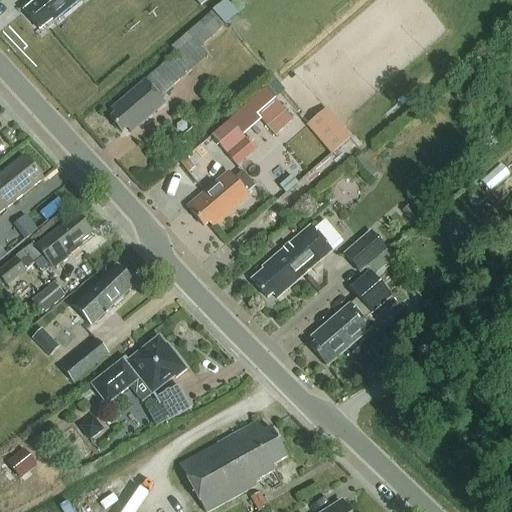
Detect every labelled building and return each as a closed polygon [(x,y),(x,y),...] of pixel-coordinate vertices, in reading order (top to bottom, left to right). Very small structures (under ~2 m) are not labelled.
[(52,22),(54,24),(82,0),(34,0),(36,2),(23,13),(39,32),(52,22)] [(236,0),(230,6),(238,16),(245,9),(236,0)] [(199,24),(187,34),(200,49),(212,39),(199,24)] [(116,116),(112,119),(122,132),(127,128),(131,133),(165,103),(161,98),(191,72),(176,54),(146,80),(146,81),(112,111),(116,116)] [(275,82),(266,90),(274,99),(275,100),(284,92),(275,82)] [(266,90),(229,121),(237,131),(256,114),(261,121),(274,136),(292,121),(275,100),(274,99),(266,90)] [(351,138),(326,109),(306,126),(331,155),(351,138)] [(226,123),(210,137),(216,144),(235,167),(252,153),(254,151),(242,137),(237,131),(229,121),(226,123)] [(0,214),(42,180),(24,158),(0,178),(0,214)] [(189,158),(183,163),(191,172),(197,167),(189,158)] [(193,211),(190,214),(204,230),(207,227),(209,225),(213,229),(216,227),(249,198),(246,194),(254,187),(244,175),(242,173),(234,180),(228,174),(195,203),(199,207),(193,211)] [(291,177),(279,188),(285,195),(298,184),(291,177)] [(409,207),(402,213),(411,223),(418,217),(409,207)] [(30,214),(19,219),(27,236),(38,230),(30,214)] [(79,246),(93,235),(78,216),(38,248),(35,245),(18,259),(0,272),(0,277),(8,287),(28,272),(34,266),(45,258),(52,267),(54,270),(81,248),(79,246)] [(312,225),(285,249),(264,268),(266,271),(259,277),(262,279),(256,284),(269,298),(274,293),(278,297),(333,248),(312,225)] [(370,232),(343,256),(359,275),(386,251),(370,232)] [(389,251),(367,270),(369,273),(376,281),(398,262),(389,251)] [(45,258),(34,266),(42,276),(52,267),(45,258)] [(117,265),(72,308),(92,328),(136,285),(117,265)] [(357,301),(351,305),(314,337),(319,342),(314,346),(326,360),(331,356),(335,360),(371,328),(365,321),(391,299),(376,281),(369,273),(348,291),(357,301)] [(53,285),(31,302),(42,316),(64,298),(53,285)] [(42,330),(31,339),(48,358),(59,348),(42,330)] [(109,405),(121,396),(131,387),(142,401),(152,393),(153,395),(176,377),(177,379),(188,371),(178,358),(176,359),(160,339),(130,363),(128,359),(106,377),(94,386),(109,405)] [(95,340),(60,369),(72,384),(107,355),(95,340)] [(191,410),(177,387),(156,400),(160,407),(169,422),(169,423),(191,410)] [(156,429),(169,422),(160,407),(148,414),(156,429)] [(104,431),(93,419),(80,429),(90,442),(104,431)] [(257,423),(178,466),(203,511),(209,511),(255,487),(253,483),(274,472),(272,467),(286,459),(270,429),(263,433),(257,423)] [(9,460),(6,463),(12,471),(19,480),(36,467),(33,464),(22,450),(9,460)] [(260,494),(250,500),(257,511),(259,511),(268,508),(260,494)] [(346,511),(341,503),(327,511),(346,511)]
